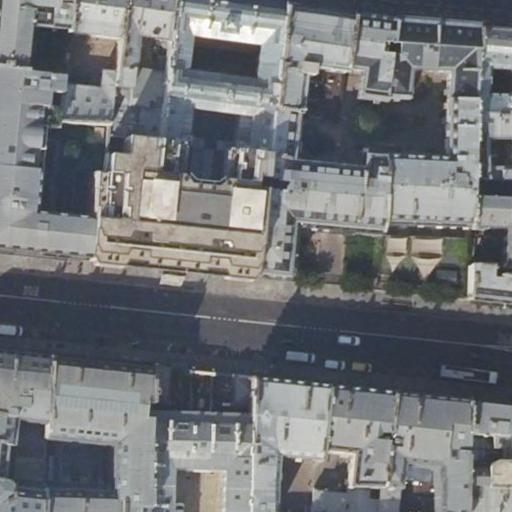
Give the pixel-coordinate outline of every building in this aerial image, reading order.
[(0,0),(0,69),(62,76),(63,67),(66,33),(68,0),(0,0)] [(68,0),(66,33),(119,40),(122,0),(68,0)] [(122,0),(119,40),(115,74),(109,125),(108,137),(123,138),(158,142),(168,51),(158,50),(156,67),(133,64),(136,32),(164,35),(163,40),(164,43),(169,43),(173,0),(122,0)] [(224,150),(267,155),(271,111),(283,5),(248,0),(173,0),(169,43),(168,51),(158,142),(181,145),(203,148),(204,140),(188,138),(191,110),(236,116),(233,144),(217,142),(216,149),(224,150)] [(344,70),(351,13),(319,9),(283,5),(271,111),(297,115),(331,120),(338,114),(344,70)] [(373,16),(351,13),(344,70),(361,72),(358,100),(385,103),(385,100),(393,19),(373,16)] [(438,23),(393,19),(385,100),(408,100),(408,99),(407,99),(409,71),(448,73),(446,104),(444,105),(444,160),(383,157),(381,223),(469,226),(470,190),(473,114),(478,26),(438,23)] [(511,29),(478,26),(473,114),(511,115),(511,29)] [(71,68),(63,67),(62,76),(58,122),(109,125),(115,74),(102,72),(100,90),(69,86),(71,68)] [(58,122),(62,76),(0,69),(0,118),(54,122),(58,122)] [(292,161),(297,115),(271,111),(267,155),(264,180),(274,181),(273,191),(263,191),(253,279),(290,283),(296,228),(343,232),(380,235),(381,223),(383,157),(383,155),(360,153),(360,166),(292,161)] [(470,190),(486,191),(511,192),(511,115),(473,114),(470,190)] [(0,168),(36,171),(40,128),(53,129),(54,122),(0,118),(0,168)] [(181,145),(158,142),(123,138),(121,159),(105,158),(103,176),(92,175),(90,219),(91,219),(87,261),(170,270),(253,279),(263,191),(253,190),(254,179),(264,180),(267,155),(224,150),(221,183),(212,190),(184,186),(178,177),(181,145)] [(87,261),(91,219),(90,219),(33,214),(36,171),(0,168),(0,252),(65,259),(87,261)] [(504,230),(504,270),(511,270),(511,201),(486,201),(486,191),(470,190),(469,226),(469,229),(504,230)] [(442,269),(441,237),(383,239),(384,278),(433,276),(433,289),(459,288),(458,269),(442,269)] [(490,276),(491,269),(468,268),(467,301),(511,305),(511,270),(504,270),(504,277),(490,276)] [(0,445),(43,450),(44,438),(47,357),(7,353),(0,352),(0,445)] [(92,362),(47,357),(44,438),(110,446),(109,492),(42,490),(40,511),(145,511),(150,368),(92,362)] [(246,511),(250,378),(203,373),(150,368),(145,511),(246,511)] [(288,382),(250,378),(246,511),(272,511),(272,489),(275,457),(317,462),(318,451),(325,386),(288,382)] [(360,390),(325,386),(318,451),(349,455),(345,493),(314,491),(311,511),(378,511),(384,451),(379,451),(380,442),(375,442),(375,439),(385,440),(390,393),(360,390)] [(432,397),(390,393),(385,440),(384,451),(378,511),(394,511),(398,480),(400,480),(401,465),(434,468),(433,484),(435,484),(434,511),(461,511),(462,489),(464,436),(465,400),(432,397)] [(465,400),(464,436),(511,437),(511,405),(503,404),(465,400)] [(511,437),(464,436),(462,489),(511,490),(511,437)] [(0,511),(40,511),(42,490),(43,450),(0,445),(0,511)] [(511,511),(511,490),(462,489),(461,511),(511,511)]
